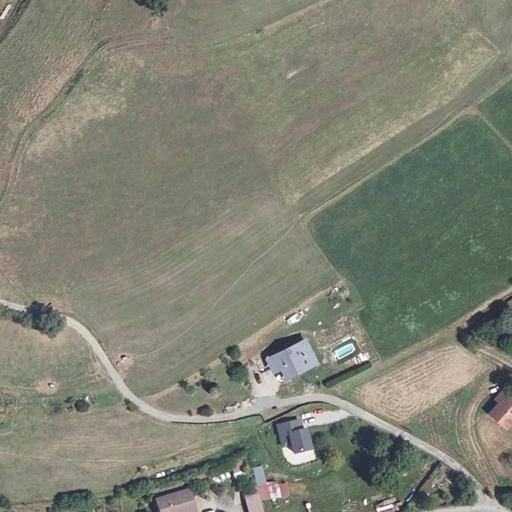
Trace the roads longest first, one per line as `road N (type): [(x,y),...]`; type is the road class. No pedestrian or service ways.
road 1 (residential): [(279,400),(341,401),(448,457),(493,511)]
road 2 (track): [(511,296),(458,334),(511,369)]
